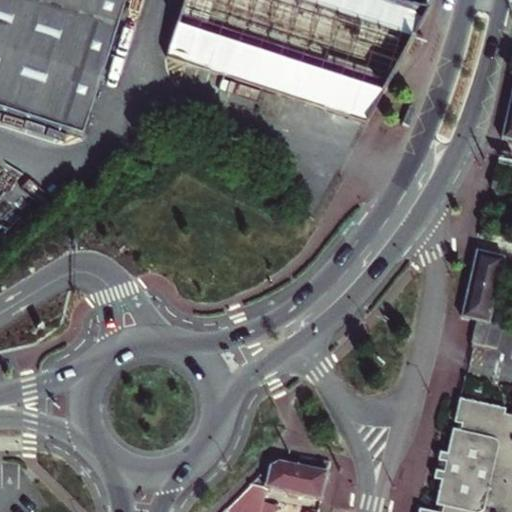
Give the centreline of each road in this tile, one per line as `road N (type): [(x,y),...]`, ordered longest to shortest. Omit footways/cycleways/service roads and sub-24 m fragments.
road 1 (unknown): [(400,185),(126,84)]
road 2 (primary): [(423,209),(479,101),(504,0)]
road 3 (primary): [(470,0),(450,74),(400,185)]
road 4 (residential): [(414,392),(435,290),(423,209)]
road 5 (primary): [(300,346),(341,312),(423,209)]
road 6 (primary): [(400,185),(345,260),(280,318)]
road 7 (residential): [(328,389),(364,461),(365,511)]
road 8 (residential): [(374,511),(414,392)]
